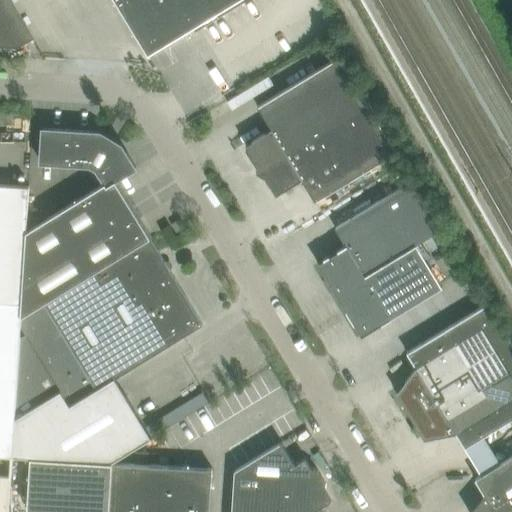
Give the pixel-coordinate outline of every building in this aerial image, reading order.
[(0,0),(0,46),(14,47),(32,37),(10,0),(0,0)] [(238,0),(115,0),(148,55),(238,0)] [(258,106),(271,129),(287,154),(369,104),(340,56),(335,59),(258,106)] [(398,151),(369,104),(287,154),(302,179),(316,202),(398,151)] [(97,169),(105,182),(107,185),(116,180),(136,168),(123,146),(119,148),(98,135),(99,132),(43,128),(41,162),(90,165),(97,169)] [(256,162),(257,172),(287,154),(271,129),(246,144),(256,162)] [(302,179),(287,154),(257,172),(266,177),(276,194),(302,179)] [(335,227),(346,246),(365,276),(417,244),(444,228),(414,179),(335,227)] [(27,231),(22,315),(150,237),(150,236),(140,220),(126,197),(116,180),(107,185),(105,182),(27,231)] [(13,456),(16,418),(22,315),(27,231),(29,186),(0,184),(0,455),(11,456),(10,477),(12,477),(13,456)] [(16,418),(13,456),(31,457),(56,459),(110,462),(151,437),(115,377),(186,334),(203,324),(150,237),(22,315),(16,418)] [(346,246),(318,263),(323,272),(328,280),(329,280),(330,282),(325,283),(327,291),(334,289),(335,291),(334,291),(339,299),(340,299),(362,335),(443,287),(417,244),(365,276),(346,246)] [(407,352),(416,368),(436,400),(511,353),(511,340),(489,303),(486,304),(407,352)] [(511,353),(436,400),(456,433),(465,448),(511,419),(511,353)] [(398,395),(411,415),(436,400),(416,368),(397,392),(398,395)] [(456,433),(436,400),(411,415),(424,438),(441,435),(456,433)] [(393,452),(417,435),(405,418),(381,434),(393,452)] [(235,470),(232,511),(259,511),(322,477),(318,471),(315,468),(311,467),(305,458),(295,464),(282,442),(235,470)] [(469,511),(511,511),(511,455),(475,478),(484,493),(469,511)] [(31,457),(27,509),(53,511),(56,459),(31,457)] [(110,462),(56,459),(53,511),(109,511),(112,462),(110,462)] [(209,511),(212,468),(112,462),(109,511),(209,511)] [(9,511),(11,477),(0,476),(0,511),(9,511)] [(326,483),(322,477),(259,511),(324,511),(321,507),(331,500),(326,492),(327,487),(326,483)]
